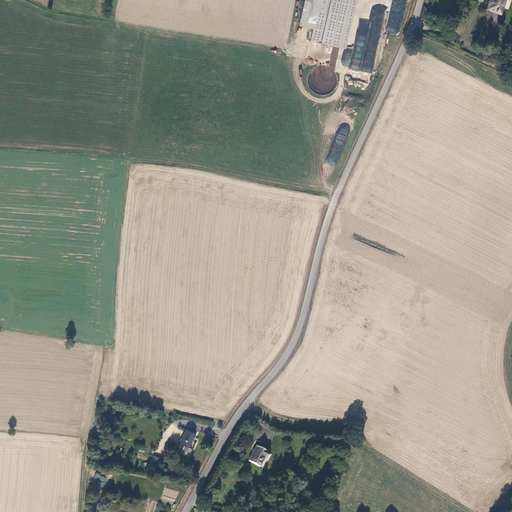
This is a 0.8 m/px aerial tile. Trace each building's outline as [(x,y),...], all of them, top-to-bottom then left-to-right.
[(304,0),(299,26),(313,29),(310,41),(346,49),(355,0),(304,0)] [(392,0),(385,31),(399,34),(406,0),(392,0)] [(489,0),(486,8),(499,13),(503,0),(489,0)] [(196,435),(187,430),(180,443),(184,445),(181,451),(188,455),(191,449),(189,448),(196,435)] [(268,451),(254,444),(247,459),(258,465),(263,455),(265,456),(268,451)] [(155,465),(159,458),(153,455),(150,462),(155,465)] [(103,482),(105,477),(96,473),(94,478),(103,482)]
